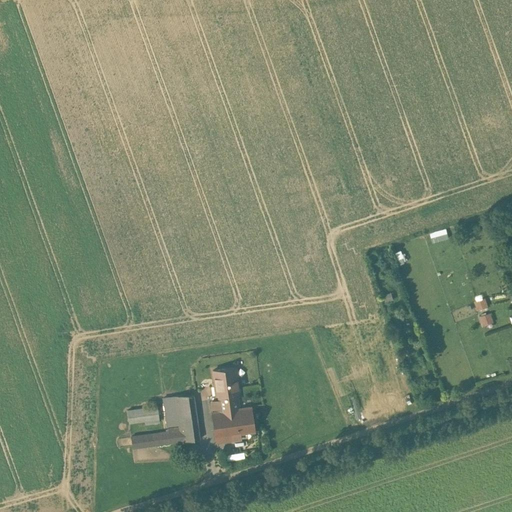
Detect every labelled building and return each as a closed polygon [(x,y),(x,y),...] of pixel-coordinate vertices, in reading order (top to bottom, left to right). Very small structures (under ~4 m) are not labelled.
[(475,301),(478,309),(489,305),(486,297),(475,301)] [(492,312),(481,314),(483,325),(495,322),(492,312)] [(235,367),(212,370),(216,395),(218,394),(219,400),(237,398),(236,392),(238,391),(235,367)] [(192,394),(163,398),(167,426),(179,424),(179,427),(167,429),(168,431),(131,436),(132,448),(181,441),(199,439),(192,394)] [(212,411),(239,408),(237,398),(219,400),(211,402),(212,411)] [(157,406),(127,410),(129,423),(159,419),(157,406)] [(212,411),(211,412),(214,436),(231,434),(231,440),(240,439),(239,433),(255,431),(251,406),(239,408),(212,411)] [(215,443),(231,440),(231,434),(214,436),(215,443)]
